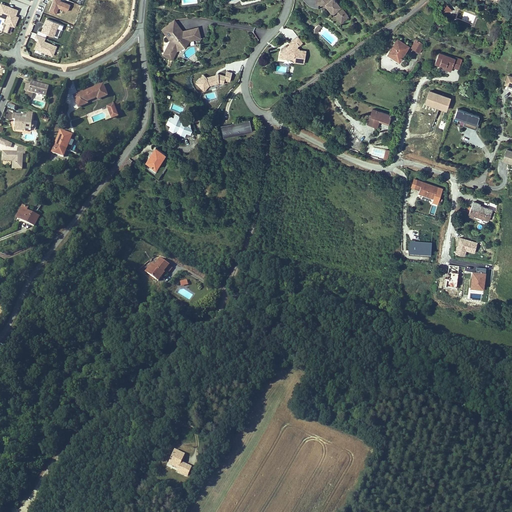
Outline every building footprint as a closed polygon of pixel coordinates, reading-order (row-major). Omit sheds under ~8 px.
[(320,0),(320,4),(326,4),(331,11),(333,9),(338,17),(345,12),(335,0),(331,0),(330,0),(320,0)] [(18,9),(1,2),(0,5),(0,15),(7,18),(3,29),(13,33),(19,16),(16,15),(18,9)] [(326,4),(320,4),(320,5),(325,5),(331,12),(333,12),(331,11),(326,4)] [(333,9),(331,11),(333,12),(340,22),(348,16),(345,12),(338,17),(333,9)] [(63,24),(47,18),(42,31),(58,37),(63,24)] [(174,19),(161,28),(164,31),(174,24),(179,32),(181,30),(174,19)] [(162,51),(168,55),(173,46),(176,44),(177,46),(185,40),(184,38),(186,37),(196,35),(195,27),(181,30),(179,32),(174,24),(164,31),(169,38),(162,51)] [(186,37),(184,38),(185,40),(188,39),(199,37),(197,27),(195,27),(196,35),(186,37)] [(46,35),(36,32),(35,36),(38,37),(35,47),(54,54),(58,42),(45,38),(46,35)] [(284,45),(280,48),(282,51),(280,55),(285,57),(285,58),(288,57),(292,58),(295,60),(297,62),(301,63),(304,51),(298,49),(296,46),(298,44),(294,38),(288,42),(289,44),(290,45),(288,47),(287,45),(285,46),(284,45)] [(423,43),(415,38),(411,45),(419,51),(423,43)] [(392,57),(399,60),(407,45),(395,39),(389,50),(393,50),(394,54),(394,55),(392,57)] [(162,51),(161,52),(169,57),(175,49),(177,46),(176,44),(173,46),(168,55),(162,51)] [(397,63),(399,60),(392,57),(394,55),(394,54),(393,50),(389,50),(386,56),(397,63)] [(454,58),(437,53),(434,64),(443,66),(444,65),(452,67),(452,66),(459,68),(462,59),(455,57),(454,58)] [(198,74),(198,83),(224,83),(224,80),(231,80),(231,70),(226,70),(226,73),(213,73),(213,70),(206,69),(206,74),(198,74)] [(21,89),(24,90),(31,92),(44,96),(47,84),(30,79),(29,83),(24,82),(21,89)] [(105,92),(100,80),(72,94),(77,105),(85,101),(85,100),(96,95),(97,96),(105,92)] [(449,99),(429,92),(425,104),(445,111),(449,99)] [(104,105),(109,116),(121,111),(115,99),(104,105)] [(179,112),(181,106),(172,104),(170,110),(179,112)] [(370,107),(365,119),(364,120),(375,124),(376,120),(377,116),(386,119),(388,114),(370,107)] [(479,117),(457,109),(452,123),(475,131),(479,117)] [(25,111),(25,113),(24,117),(18,117),(19,112),(11,111),(10,118),(13,119),(13,127),(24,128),(25,123),(30,123),(30,121),(31,112),(25,111)] [(176,127),(178,133),(190,128),(186,117),(179,119),(177,113),(164,118),(169,129),(176,127)] [(219,124),(221,136),(251,130),(248,118),(219,124)] [(69,132),(58,127),(58,128),(49,150),(58,153),(65,136),(68,137),(69,132)] [(190,128),(178,133),(174,134),(175,138),(192,132),(190,128)] [(65,136),(58,153),(61,154),(68,137),(65,136)] [(144,157),(154,164),(162,152),(153,145),(144,157)] [(0,159),(14,160),(14,163),(16,164),(20,164),(21,162),(21,152),(23,152),(24,146),(15,146),(15,149),(0,149),(0,159)] [(511,149),(506,147),(502,158),(511,161),(511,149)] [(417,179),(415,188),(418,189),(417,192),(434,197),(437,186),(417,179)] [(21,196),(25,200),(28,197),(31,199),(33,196),(26,190),(21,196)] [(472,199),(466,212),(472,215),(473,213),(486,218),(490,209),(479,204),(479,202),(472,199)] [(34,226),(40,215),(27,209),(29,206),(22,203),(15,217),(34,226)] [(13,232),(4,245),(20,256),(26,247),(23,245),(26,240),(13,232)] [(479,242),(461,236),(456,252),(465,255),(466,250),(475,253),(479,242)] [(431,254),(432,241),(410,239),(409,252),(431,254)] [(158,255),(153,263),(151,262),(145,271),(158,280),(164,270),(163,269),(168,261),(158,255)] [(169,448),(164,462),(173,465),(172,468),(172,470),(183,475),(187,464),(178,461),(180,453),(169,448)]
